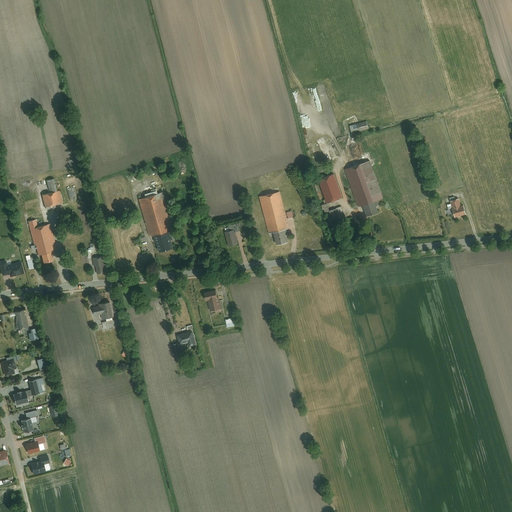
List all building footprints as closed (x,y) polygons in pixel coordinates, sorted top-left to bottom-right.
[(352,133),(369,129),(367,120),(349,125),(352,133)] [(383,198),(368,160),(345,169),(359,205),(362,204),(366,215),(378,211),(376,206),(378,204),(377,200),(383,198)] [(343,197),(334,172),(316,179),(325,203),(343,197)] [(49,192),(42,193),(44,206),(64,202),(61,189),(56,190),(54,177),(46,179),(49,192)] [(289,227),(280,191),(260,196),(269,231),(272,231),(276,244),(289,241),(286,228),(289,227)] [(161,192),(138,198),(148,236),(152,235),(154,242),(155,242),(158,251),(171,248),(169,238),(171,238),(169,229),(171,229),(161,192)] [(461,205),(459,198),(450,200),(455,216),(465,213),(462,204),(461,205)] [(35,218),(28,220),(33,244),(35,243),(38,255),(41,254),(43,262),(53,260),(51,250),(57,249),(51,224),(37,227),(35,218)] [(238,243),(233,228),(224,231),(228,246),(238,243)] [(104,255),(92,257),(94,266),(96,265),(97,273),(105,272),(104,264),(106,263),(104,255)] [(7,265),(5,259),(0,260),(0,265),(2,275),(9,274),(9,276),(24,273),(21,261),(7,265)] [(215,288),(204,291),(206,299),(208,299),(217,296),(215,288)] [(208,299),(211,310),(220,307),(217,296),(208,299)] [(112,316),(113,316),(110,301),(99,303),(100,305),(101,313),(102,318),(106,317),(112,316)] [(24,309),(14,311),(16,319),(15,319),(17,328),(29,326),(27,317),(25,317),(24,309)] [(234,316),(225,319),(227,327),(236,324),(234,316)] [(112,319),(106,320),(102,321),(104,328),(117,325),(115,318),(112,319)] [(193,330),(177,334),(179,343),(188,341),(189,346),(196,344),(193,330)] [(6,359),(1,361),(5,375),(14,373),(12,368),(15,367),(13,360),(13,357),(6,359)] [(39,392),(35,379),(28,381),(30,388),(31,394),(39,392)] [(25,390),(12,393),(15,404),(28,400),(26,395),(25,390)] [(39,415),(37,409),(25,412),(26,418),(31,417),(39,415)] [(26,418),(20,420),(23,432),(34,429),(31,417),(26,418)] [(35,441),(26,443),(29,452),(39,450),(38,443),(37,440),(35,441)] [(0,465),(9,463),(6,449),(0,450),(0,465)] [(50,461),(48,455),(39,457),(40,460),(42,460),(43,463),(50,461)] [(40,460),(31,463),(34,473),(45,470),(43,463),(42,460),(40,460)]
